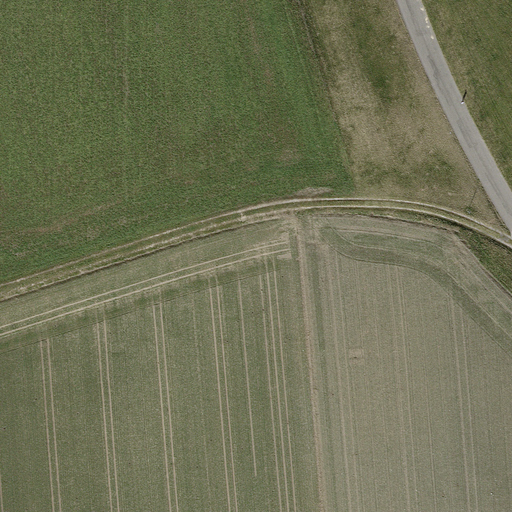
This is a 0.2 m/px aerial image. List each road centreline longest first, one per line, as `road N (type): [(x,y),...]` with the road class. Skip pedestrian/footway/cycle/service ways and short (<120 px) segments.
road 1 (track): [(511,241),(398,203),(296,204),(142,242),(0,291)]
road 2 (unclassified): [(511,212),(408,0)]
